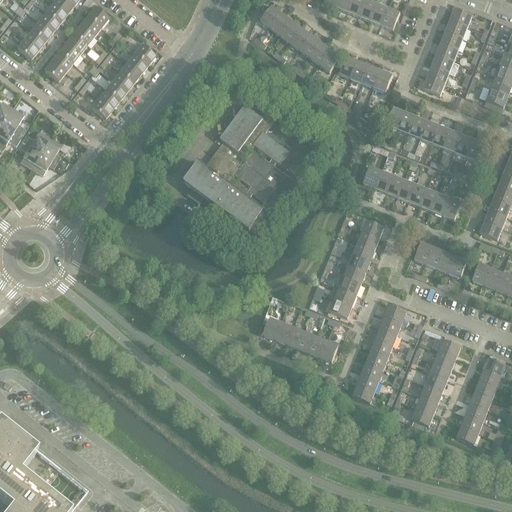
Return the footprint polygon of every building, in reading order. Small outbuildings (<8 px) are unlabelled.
[(74,9),(62,0),(58,0),(53,7),(67,18),(74,9)] [(62,0),(74,9),(81,0),(62,0)] [(326,0),(325,5),(336,10),(340,0),(326,0)] [(353,0),(340,0),(336,10),(348,15),(353,0)] [(366,2),(361,0),(353,0),(348,15),(359,19),(366,2)] [(377,6),(366,2),(359,19),(370,24),(377,6)] [(389,11),(377,6),(370,24),(382,28),(389,11)] [(67,18),(53,7),(46,16),(60,27),(67,18)] [(261,24),(271,31),(282,16),(272,9),(261,24)] [(95,10),(87,20),(101,31),(109,22),(95,10)] [(400,15),(389,11),(382,28),(393,33),(400,15)] [(455,12),(450,23),(468,30),(472,19),(455,12)] [(60,27),(46,16),(39,24),(53,36),(60,27)] [(292,24),(282,16),(271,31),(281,39),(292,24)] [(87,20),(80,28),(94,40),(101,31),(87,20)] [(450,23),(446,35),(463,42),(468,30),(450,23)] [(53,36),(39,24),(32,33),(46,45),(53,36)] [(302,31),(292,24),(281,39),(291,46),(302,31)] [(80,28),(73,37),(87,49),(94,40),(80,28)] [(312,38),(302,31),(291,46),(300,53),(312,38)] [(46,45),(32,33),(24,42),(38,54),(46,45)] [(446,35),(441,46),(459,53),(463,42),(446,35)] [(73,37),(66,46),(80,58),(87,49),(73,37)] [(321,46),(312,38),(300,53),(310,61),(321,46)] [(38,54),(24,42),(17,52),(31,63),(38,54)] [(66,46),(59,55),(73,66),(80,58),(66,46)] [(331,53),(321,46),(310,61),(320,68),(331,53)] [(441,46),(437,57),(454,64),(459,53),(441,46)] [(142,48),(134,57),(148,68),(156,59),(142,48)] [(341,60),(331,53),(320,68),(330,75),(341,60)] [(59,55),(52,64),(66,75),(73,66),(59,55)] [(148,68),(134,57),(127,66),(141,77),(148,68)] [(437,57),(432,69),(450,76),(454,64),(437,57)] [(511,61),(505,58),(500,70),(511,74),(511,61)] [(340,77),(352,82),(359,64),(347,59),(340,77)] [(66,75),(52,64),(44,73),(58,85),(66,75)] [(370,69),(359,64),(352,82),(363,86),(370,69)] [(141,77),(127,66),(120,75),(134,86),(141,77)] [(381,73),(370,69),(363,86),(374,91),(381,73)] [(432,69),(428,80),(445,87),(450,76),(432,69)] [(511,74),(500,70),(495,81),(511,87),(511,74)] [(393,78),(381,73),(374,91),(386,95),(393,78)] [(134,86),(120,75),(113,84),(127,95),(134,86)] [(440,99),(445,87),(428,80),(423,92),(440,99)] [(511,89),(511,87),(495,81),(491,92),(508,99),(511,89)] [(127,95),(113,84),(106,93),(120,104),(127,95)] [(508,99),(491,92),(486,104),(504,111),(508,99)] [(120,104),(106,93),(99,102),(113,113),(120,104)] [(275,119),(279,114),(259,99),(262,102),(258,107),(275,119)] [(113,113),(99,102),(91,111),(105,122),(113,113)] [(0,123),(4,126),(13,111),(2,104),(0,107),(0,123)] [(261,209),(273,218),(297,186),(274,168),(276,165),(280,167),(289,154),(265,136),(264,135),(272,124),(265,118),(262,121),(245,109),(220,142),(224,145),(214,159),(217,161),(208,172),(199,165),(184,185),(204,200),(205,200),(250,234),(264,214),(248,202),(252,196),(264,205),(261,209)] [(387,128),(398,132),(405,115),(394,110),(387,128)] [(18,128),(24,118),(13,111),(4,126),(20,136),(23,138),(26,133),(18,128)] [(417,120),(405,115),(398,132),(410,137),(417,120)] [(428,124),(417,120),(410,137),(421,142),(428,124)] [(439,129),(428,124),(421,142),(432,146),(439,129)] [(4,126),(0,132),(0,149),(3,152),(8,144),(17,149),(21,142),(17,140),(20,136),(4,126)] [(451,133),(439,129),(432,146),(444,151),(451,133)] [(462,138),(451,133),(444,151),(455,155),(462,138)] [(41,156),(51,141),(39,134),(33,144),(25,139),(22,144),(25,146),(41,156)] [(473,142),(462,138),(455,155),(466,160),(473,142)] [(62,148),(51,141),(41,156),(57,166),(60,161),(56,158),(62,148)] [(485,147),(473,142),(466,160),(478,164),(485,147)] [(21,165),(32,172),(41,156),(25,146),(22,152),(27,155),(21,165)] [(57,166),(41,156),(32,172),(43,178),(49,168),(54,171),(57,166)] [(511,169),(508,168),(503,179),(511,182),(511,169)] [(363,186),(375,191),(382,174),(370,169),(363,186)] [(393,178),(382,174),(375,191),(386,196),(393,178)] [(405,183),(393,178),(386,196),(398,200),(405,183)] [(511,182),(503,179),(499,190),(499,191),(511,195),(511,182)] [(416,187),(405,183),(398,200),(409,205),(416,187)] [(427,192),(416,187),(409,205),(420,209),(427,192)] [(511,195),(499,191),(494,202),(511,209),(511,207),(511,195)] [(439,196),(427,192),(420,209),(432,214),(439,196)] [(450,201),(439,196),(432,214),(443,218),(450,201)] [(462,206),(450,201),(443,218),(455,223),(462,206)] [(494,202),(490,213),(507,220),(511,209),(494,202)] [(490,213),(485,225),(502,231),(507,220),(490,213)] [(367,223),(362,235),(379,242),(384,230),(367,223)] [(480,236),(498,243),(502,231),(485,225),(480,236)] [(379,242),(362,235),(357,246),(375,253),(379,242)] [(415,262),(426,267),(433,250),(422,245),(415,262)] [(375,253),(357,246),(353,257),(370,264),(375,253)] [(445,254),(433,250),(426,267),(438,272),(445,254)] [(456,259),(445,254),(438,272),(449,276),(456,259)] [(370,264),(353,257),(348,269),(366,276),(370,264)] [(468,264),(456,259),(449,276),(461,281),(468,264)] [(473,283),(484,288),(491,271),(480,266),(473,283)] [(366,276),(348,269),(344,280),(361,287),(366,276)] [(503,275),(491,271),(484,288),(496,293),(503,275)] [(511,284),(511,279),(503,275),(496,293),(507,297),(511,284)] [(361,287),(344,280),(339,291),(357,298),(361,287)] [(357,298),(339,291),(335,303),(352,310),(357,298)] [(352,310),(335,303),(330,314),(348,321),(352,310)] [(389,308),(385,320),(402,327),(407,315),(389,308)] [(385,320),(380,331),(398,338),(402,327),(385,320)] [(263,338),(275,343),(282,325),(270,321),(263,338)] [(293,330),(282,325),(275,343),(286,347),(293,330)] [(305,334),(293,330),(286,347),(298,352),(305,334)] [(380,331),(376,342),(393,349),(398,338),(380,331)] [(316,339),(305,334),(298,352),(309,356),(316,339)] [(327,343),(316,339),(309,356),(320,361),(327,343)] [(376,342),(371,354),(388,361),(393,349),(376,342)] [(339,348),(327,343),(320,361),(332,365),(339,348)] [(444,343),(439,355),(456,362),(461,350),(444,343)] [(371,354),(367,365),(384,372),(388,361),(371,354)] [(456,362),(439,355),(434,366),(452,373),(456,362)] [(489,361),(484,373),(501,380),(506,368),(489,361)] [(367,365),(362,376),(379,383),(384,372),(367,365)] [(452,373),(434,366),(430,377),(447,384),(452,373)] [(484,373),(480,384),(497,391),(501,380),(484,373)] [(362,376),(358,388),(375,395),(379,383),(362,376)] [(447,384),(430,377),(425,389),(443,396),(447,384)] [(13,389),(7,384),(3,388),(9,393),(13,389)] [(480,384),(475,395),(492,402),(497,391),(480,384)] [(353,399),(370,406),(375,395),(358,388),(353,399)] [(443,396),(425,389),(421,400),(438,407),(443,396)] [(475,395),(470,407),(488,414),(492,402),(475,395)] [(438,407),(421,400),(416,411),(434,418),(438,407)] [(470,407),(466,418),(483,425),(488,414),(470,407)] [(434,418),(416,411),(412,423),(429,430),(434,418)] [(466,418),(461,429),(479,436),(483,425),(466,418)] [(66,511),(20,475),(37,454),(0,424),(0,501),(11,511),(9,511),(66,511)] [(474,448),(479,436),(461,429),(457,441),(474,448)]
